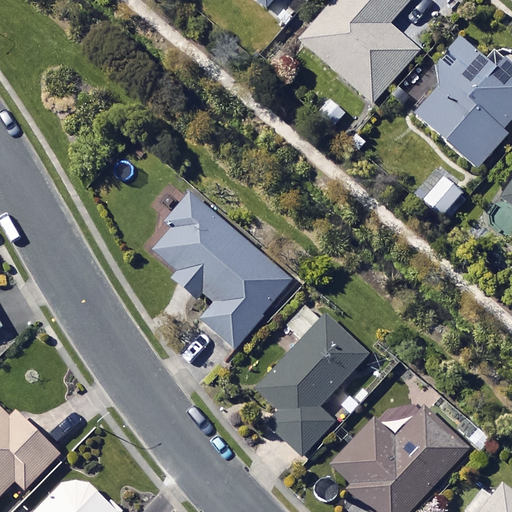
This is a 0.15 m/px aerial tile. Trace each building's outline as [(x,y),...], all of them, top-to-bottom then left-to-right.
[(254,0),(264,8),(271,0),(254,0)] [(406,0),(330,0),(296,40),(370,104),(416,50),(386,24),(406,0)] [(491,67),(458,38),(430,71),(439,79),(411,112),(474,168),(503,134),(498,130),(511,113),(511,66),(500,56),(491,67)] [(511,170),(493,196),(511,209),(511,170)] [(463,196),(437,176),(418,201),(443,221),(463,196)] [(289,279),(188,195),(165,222),(169,225),(149,249),(175,271),(169,278),(206,309),(198,319),(232,348),(289,279)] [(365,354),(323,314),(254,389),(276,410),(263,424),(299,457),(332,421),(317,407),(365,354)] [(404,511),(464,450),(420,408),(393,437),(373,418),(329,464),(350,484),(345,489),(369,511),(404,511)] [(6,415),(0,410),(0,491),(12,479),(22,489),(56,453),(11,410),(6,415)] [(116,511),(74,470),(31,511),(116,511)] [(511,511),(511,493),(499,482),(473,511),(511,511)]
